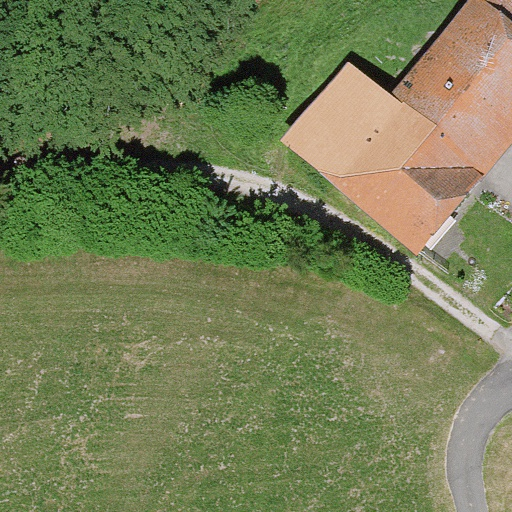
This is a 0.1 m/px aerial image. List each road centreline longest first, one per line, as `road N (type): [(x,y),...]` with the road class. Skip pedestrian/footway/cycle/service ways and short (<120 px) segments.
road 1 (track): [(511,349),(348,228),(274,190),(72,164),(0,169)]
road 2 (unclassified): [(474,511),(470,434),(511,388)]
